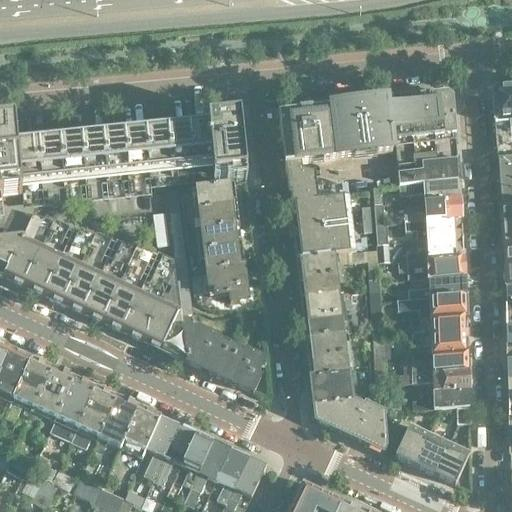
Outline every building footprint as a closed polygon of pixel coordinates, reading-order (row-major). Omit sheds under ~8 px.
[(492,95),(495,125),(508,125),(510,136),(511,135),(511,89),(495,91),(492,95)] [(282,151),(277,152),(279,166),(283,166),(284,171),(288,196),(283,196),(284,208),(289,207),(291,225),(286,226),(288,243),(293,242),(296,262),(335,257),(349,255),(342,198),(317,202),(316,197),(314,174),(301,172),(300,164),(310,163),(311,165),(322,164),(322,162),(352,159),(352,161),(375,158),(375,156),(391,154),(389,144),(455,136),(452,100),(446,96),(435,97),(434,90),(423,92),(423,98),(397,101),(396,95),(384,96),(385,102),(364,105),(363,99),(352,100),(352,106),(311,111),(310,105),(298,106),(299,112),(277,115),(282,151)] [(0,233),(2,233),(0,210),(0,199),(21,197),(22,211),(151,198),(150,191),(213,184),(213,186),(245,183),(243,157),(239,117),(206,121),(207,125),(15,145),(13,125),(0,126),(0,233)] [(434,155),(411,157),(412,165),(435,162),(434,155)] [(511,159),(498,161),(500,209),(511,207),(511,159)] [(422,173),(398,176),(399,189),(423,186),(458,182),(457,162),(421,165),(422,173)] [(458,182),(423,186),(399,189),(400,199),(423,196),(424,205),(431,204),(431,203),(432,203),(432,202),(459,200),(458,182)] [(195,189),(200,231),(235,227),(230,186),(221,187),(195,189)] [(381,190),(372,191),(374,207),(382,206),(381,190)] [(191,315),(176,193),(165,194),(181,316),(191,315)] [(431,203),(431,204),(432,213),(403,216),(404,225),(434,222),(434,224),(461,222),(461,221),(460,221),(459,200),(432,202),(432,203),(431,203)] [(511,207),(500,209),(502,231),(511,230),(511,207)] [(369,208),(361,209),(363,234),(371,234),(369,208)] [(385,208),(375,209),(377,228),(386,227),(385,208)] [(21,239),(0,240),(0,279),(186,365),(173,262),(157,254),(156,257),(136,248),(135,250),(116,242),(114,244),(95,235),(94,238),(74,229),(73,231),(53,222),(52,225),(32,216),(21,239)] [(169,248),(164,216),(153,217),(157,249),(169,248)] [(434,224),(434,222),(404,225),(405,234),(425,232),(426,242),(462,238),(461,222),(434,224)] [(235,227),(200,231),(204,272),(240,268),(235,227)] [(388,227),(386,227),(377,228),(378,239),(384,238),(388,233),(388,227)] [(511,230),(502,231),(503,249),(511,248),(511,230)] [(462,238),(426,242),(426,243),(417,244),(417,253),(405,255),(407,263),(426,261),(427,261),(463,258),(462,238)] [(389,265),(388,247),(376,247),(376,253),(377,266),(389,265)] [(511,248),(503,249),(504,269),(511,268),(511,248)] [(376,253),(339,257),(340,267),(367,264),(368,267),(377,266),(376,253)] [(335,257),(296,262),(301,300),(339,296),(335,257)] [(399,274),(426,272),(427,283),(428,283),(464,279),(463,259),(464,259),(463,258),(427,261),(426,261),(407,263),(398,264),(399,274)] [(368,267),(369,293),(379,292),(377,266),(368,267)] [(240,268),(204,272),(206,287),(208,287),(208,291),(214,290),(215,299),(228,298),(230,306),(247,304),(243,267),(240,268)] [(464,279),(428,283),(429,291),(390,294),(391,303),(397,303),(429,300),(465,297),(464,279)] [(369,293),(371,322),(381,321),(379,292),(369,293)] [(339,296),(301,300),(306,340),(344,336),(339,296)] [(465,297),(429,300),(397,303),(398,313),(408,312),(409,313),(429,311),(430,319),(466,316),(465,297)] [(466,316),(430,319),(430,329),(410,330),(410,340),(431,338),(467,334),(466,316)] [(371,322),(372,342),(383,342),(381,321),(371,322)] [(197,331),(182,332),(186,365),(252,396),(260,379),(256,377),(263,361),(245,352),(243,356),(218,344),(219,341),(197,331)] [(467,334),(431,338),(410,340),(411,349),(431,347),(432,356),(468,352),(467,334)] [(344,336),(306,340),(311,379),(310,379),(310,380),(350,375),(350,374),(349,374),(344,336)] [(382,342),(372,342),(375,386),(385,386),(382,342)] [(392,342),(383,342),(384,360),(394,359),(392,342)] [(0,345),(0,370),(9,350),(0,345)] [(9,350),(0,370),(0,400),(9,405),(11,401),(30,360),(9,350)] [(468,352),(432,356),(432,375),(436,375),(436,373),(468,370),(467,354),(468,354),(468,352)] [(30,360),(11,401),(12,402),(3,421),(10,424),(18,408),(31,414),(33,411),(52,370),(30,360)] [(413,368),(403,368),(403,376),(413,375),(413,368)] [(52,370),(33,411),(23,433),(31,436),(40,419),(53,424),(55,421),(74,380),(52,370)] [(397,387),(432,385),(432,394),(442,394),(442,395),(469,392),(468,370),(436,373),(436,375),(432,375),(397,377),(397,387)] [(350,375),(310,380),(313,407),(352,402),(354,401),(350,375)] [(74,380),(55,421),(53,424),(48,436),(69,445),(76,430),(95,389),(74,380)] [(95,389),(76,430),(69,445),(85,451),(89,442),(96,444),(98,440),(117,399),(95,389)] [(442,394),(432,394),(433,403),(412,404),(412,412),(433,411),(469,409),(469,392),(442,395),(442,394)] [(400,395),(387,396),(388,415),(400,414),(400,395)] [(117,399),(98,440),(99,440),(98,441),(119,451),(138,409),(117,399)] [(352,402),(313,407),(315,419),(315,423),(319,425),(344,436),(384,455),(387,449),(384,414),(378,411),(379,410),(381,407),(368,400),(365,405),(364,404),(363,407),(354,402),(354,401),(352,402)] [(138,409),(119,451),(120,451),(121,451),(141,461),(146,452),(160,419),(138,409)] [(468,419),(468,411),(456,411),(456,419),(468,419)] [(400,422),(400,414),(388,415),(388,423),(400,422)] [(160,419),(146,452),(153,456),(154,456),(143,479),(152,484),(162,460),(177,427),(160,419)] [(468,427),(468,419),(456,419),(456,427),(468,427)] [(177,427),(162,460),(152,484),(151,485),(160,490),(173,465),(180,468),(195,435),(177,427)] [(414,470),(429,437),(408,428),(393,461),(414,470)] [(195,435),(180,468),(189,472),(176,502),(184,506),(197,476),(212,443),(195,435)] [(433,479),(449,446),(429,437),(414,470),(433,479)] [(212,443),(197,476),(184,506),(192,510),(207,480),(215,484),(229,451),(212,443)] [(454,488),(469,456),(449,446),(433,479),(454,488)] [(229,451),(215,484),(223,488),(216,503),(225,507),(232,492),(232,491),(247,459),(229,451)] [(247,459),(232,491),(232,492),(225,507),(222,511),(233,511),(242,496),(250,499),(266,468),(247,459)] [(9,465),(0,460),(0,471),(4,473),(9,465)] [(35,465),(27,462),(24,470),(31,473),(35,465)] [(25,474),(10,466),(5,475),(20,482),(25,474)] [(55,473),(43,468),(38,478),(49,484),(55,473)] [(41,482),(26,474),(21,482),(36,490),(41,482)] [(75,482),(58,474),(51,485),(68,495),(75,482)] [(57,490),(42,483),(37,491),(52,499),(57,490)] [(79,483),(73,496),(93,508),(100,493),(79,483)] [(302,485),(289,511),(313,511),(322,494),(302,485)] [(55,500),(61,500),(66,497),(67,494),(58,490),(53,499),(55,500)] [(118,511),(123,503),(101,493),(94,508),(102,511),(118,511)] [(129,494),(125,503),(139,510),(144,501),(129,494)] [(322,494),(313,511),(337,511),(342,503),(322,494)] [(144,501),(140,510),(144,511),(159,511),(161,509),(144,501)] [(359,511),(360,511),(342,503),(337,511),(359,511)]
